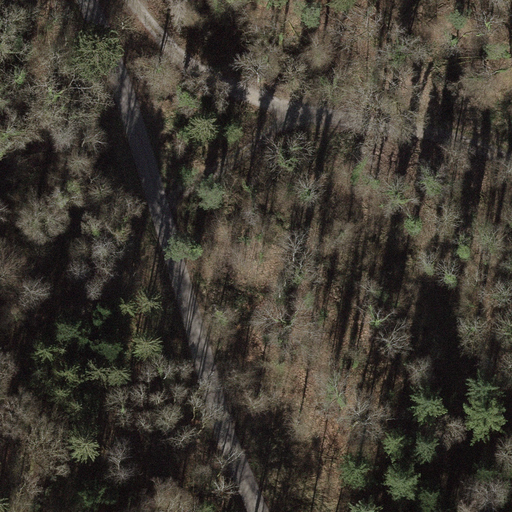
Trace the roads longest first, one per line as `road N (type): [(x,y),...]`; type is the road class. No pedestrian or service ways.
road 1 (residential): [(86,0),(126,89),(219,420),(259,511)]
road 2 (track): [(0,418),(39,453),(74,451),(158,368),(159,297),(113,148),(115,134),(138,132)]
road 3 (track): [(129,0),(212,78),(304,111),(511,156)]
road 4 (track): [(304,111),(161,208)]
